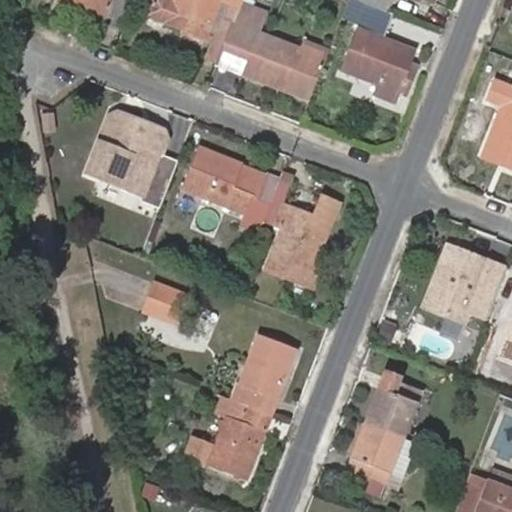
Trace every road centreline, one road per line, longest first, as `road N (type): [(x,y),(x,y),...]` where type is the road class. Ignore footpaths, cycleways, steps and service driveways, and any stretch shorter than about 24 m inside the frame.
road 1 (track): [(6,0),(119,511)]
road 2 (residential): [(11,22),(411,186)]
road 3 (residential): [(288,511),(411,186)]
road 4 (residential): [(411,186),(482,0)]
